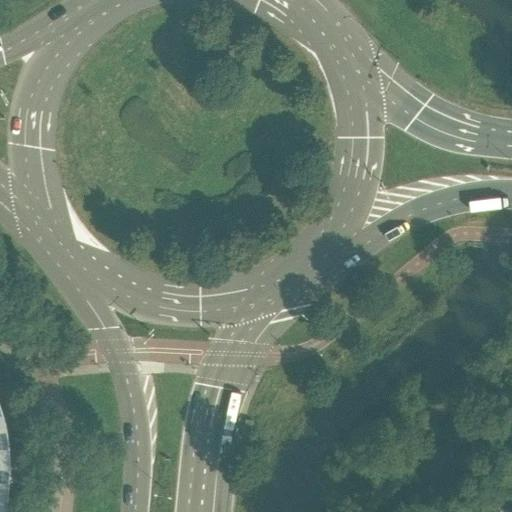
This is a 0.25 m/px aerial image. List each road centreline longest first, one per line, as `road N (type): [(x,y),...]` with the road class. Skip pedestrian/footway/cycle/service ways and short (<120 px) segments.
road 1 (primary): [(98,273),(133,398),(133,511)]
road 2 (primary): [(199,511),(217,388),(258,292)]
road 3 (primary): [(79,23),(45,76),(32,127),(34,173),(54,224)]
road 4 (primary): [(511,139),(466,133),(419,112),(339,58)]
road 5 (primary): [(326,239),(379,233),(461,198),(511,195)]
road 6 (primary): [(326,239),(346,208),(360,139),(339,58)]
road 7 (primary): [(98,273),(173,303),(258,292)]
